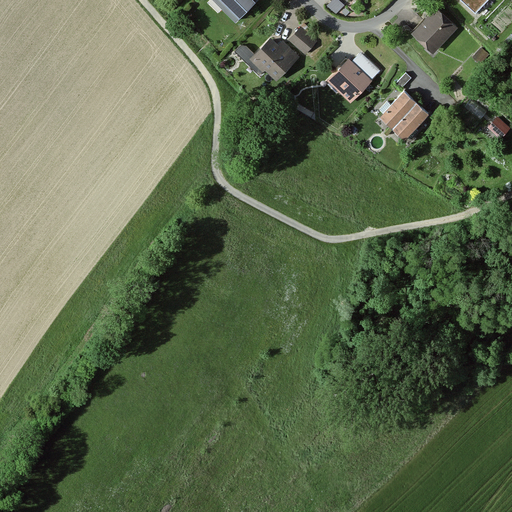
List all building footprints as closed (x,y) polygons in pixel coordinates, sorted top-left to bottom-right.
[(209,0),(233,24),(255,2),(253,0),(209,0)] [(347,0),(329,0),(330,0),(340,9),(347,0)] [(459,0),(475,14),(488,0),(459,0)] [(456,28),(433,8),(410,34),(432,54),(456,28)] [(315,42),(298,28),(287,42),(304,56),(315,42)] [(296,58),(280,43),(276,46),(268,39),(253,55),(241,45),(233,53),(258,77),(262,72),(274,82),(296,58)] [(350,63),(346,60),(325,82),(348,103),(378,72),(359,54),(350,63)] [(409,79),(403,74),(394,84),(399,89),(409,79)] [(414,103),(402,91),(378,116),(390,127),(414,103)] [(427,115),(414,103),(390,127),(403,140),(427,115)] [(445,110),(439,105),(430,115),(435,121),(445,110)] [(506,130),(493,120),(486,129),(498,139),(506,130)]
